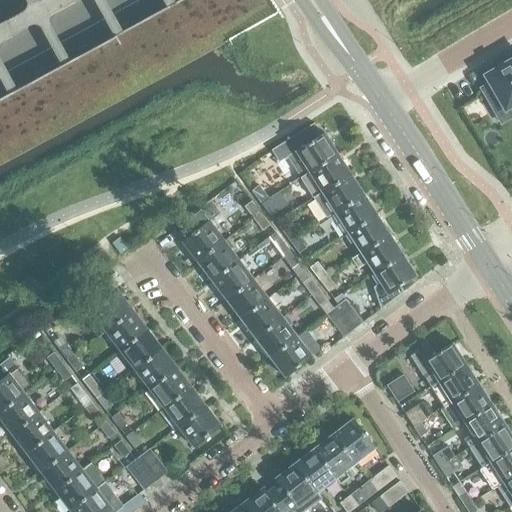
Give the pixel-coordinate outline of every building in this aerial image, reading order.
[(0,0),(0,178),(132,107),(285,20),(271,0),(0,0)] [(511,104),(511,61),(487,75),(491,82),(481,88),(496,113),(506,107),(506,108),(511,104)] [(295,152),(308,172),(338,153),(325,133),(295,152)] [(301,177),(314,196),(351,173),(338,153),(308,172),(309,173),(301,177)] [(327,218),(335,213),(334,212),(364,193),(351,173),(314,196),(327,218)] [(253,191),(261,202),(269,197),(260,185),(253,191)] [(335,213),(347,232),(377,214),(364,193),(334,212),(335,213)] [(269,197),(261,202),(271,215),(278,209),(269,197)] [(245,206),(254,217),(261,211),(253,201),(245,206)] [(261,211),(254,217),(264,231),(271,225),(261,211)] [(347,232),(360,253),(390,234),(377,214),(347,232)] [(182,241),(197,260),(225,239),(210,220),(182,241)] [(283,231),(290,240),(298,235),(291,225),(283,231)] [(367,263),(374,273),(403,254),(390,234),(360,253),(361,253),(353,258),(359,269),(367,263)] [(298,235),(290,240),(300,253),(307,248),(298,235)] [(197,260),(212,280),(240,259),(225,239),(197,260)] [(275,244),(283,256),(290,250),(282,239),(275,244)] [(290,250),(283,256),(293,269),(300,263),(290,250)] [(403,254),(374,273),(380,283),(373,287),(381,309),(403,291),(399,286),(416,275),(403,254)] [(212,280),(226,299),(254,278),(240,259),(212,280)] [(311,267),(320,279),(327,274),(318,262),(311,267)] [(327,274),(320,279),(329,291),(336,286),(327,274)] [(303,283),(312,295),(320,289),(311,277),(303,283)] [(226,299),(241,318),(269,297),(254,278),(226,299)] [(99,336),(106,330),(133,309),(119,290),(110,296),(103,286),(76,307),(99,336)] [(320,289),(312,295),(322,307),(329,301),(320,289)] [(334,299),(356,328),(364,323),(342,293),(334,299)] [(241,318),(255,337),(283,316),(269,297),(241,318)] [(353,331),(335,307),(326,314),(344,338),(353,331)] [(106,330),(120,349),(148,328),(133,309),(106,330)] [(255,337),(270,357),(298,335),(283,316),(255,337)] [(120,349),(135,369),(163,348),(148,328),(120,349)] [(298,335),(270,357),(284,375),(320,348),(306,330),(298,336),(298,335)] [(430,387),(431,386),(467,364),(453,342),(436,353),(429,342),(410,355),(411,356),(414,354),(428,376),(424,379),(430,387)] [(60,348),(68,359),(74,354),(66,343),(60,348)] [(135,369),(150,388),(177,367),(163,348),(135,369)] [(48,357),(56,368),(63,363),(55,352),(48,357)] [(74,354),(68,359),(77,371),(84,367),(74,354)] [(0,411),(24,393),(25,393),(33,387),(10,356),(0,363),(0,411)] [(63,363),(56,368),(65,381),(73,375),(63,363)] [(444,407),(451,402),(480,384),(467,364),(431,386),(444,407)] [(150,388),(164,406),(191,385),(177,367),(150,388)] [(83,379),(92,391),(99,386),(90,374),(83,379)] [(387,385),(394,395),(397,401),(414,391),(404,374),(387,385)] [(71,388),(80,400),(87,395),(78,383),(71,388)] [(451,402),(465,423),(493,404),(480,384),(451,402)] [(164,406),(179,426),(206,405),(191,385),(164,406)] [(0,411),(0,417),(12,432),(28,421),(29,419),(38,412),(25,393),(24,393),(0,411)] [(98,398),(106,410),(113,405),(104,393),(98,398)] [(86,407),(95,419),(102,414),(93,402),(86,407)] [(405,413),(414,426),(421,421),(421,422),(431,415),(423,402),(405,413)] [(470,448),(477,443),(477,442),(506,424),(493,404),(465,423),(472,434),(464,439),(470,448)] [(206,405),(179,426),(193,445),(221,424),(206,405)] [(12,432),(26,452),(53,431),(38,412),(29,419),(28,421),(12,432)] [(112,418),(121,429),(128,424),(119,412),(112,418)] [(353,418),(334,433),(356,462),(375,447),(353,418)] [(100,426),(109,438),(116,433),(107,421),(100,426)] [(421,421),(414,426),(420,436),(428,432),(421,422),(421,421)] [(477,442),(477,443),(491,463),(511,449),(511,433),(506,424),(477,442)] [(26,452),(41,471),(68,451),(53,431),(26,452)] [(126,437),(135,449),(142,443),(133,431),(126,437)] [(334,433),(315,448),(337,476),(336,477),(341,484),(350,477),(345,470),(356,462),(334,433)] [(115,445),(124,457),(130,452),(122,441),(115,445)] [(315,448),(296,462),(318,491),(336,477),(337,476),(315,448)] [(141,456),(159,480),(168,473),(150,449),(141,456)] [(511,449),(491,463),(503,483),(511,476),(511,449)] [(41,471),(55,490),(82,469),(68,451),(41,471)] [(433,455),(440,466),(447,462),(440,451),(433,455)] [(127,467),(144,491),(154,483),(136,460),(127,467)] [(280,484),(274,488),(291,511),(305,511),(324,498),(318,491),(296,462),(276,478),(280,484)] [(447,462),(440,466),(447,477),(454,473),(447,462)] [(55,490),(70,509),(106,482),(92,464),(83,471),(82,469),(55,490)] [(389,466),(370,480),(378,490),(396,476),(389,466)] [(511,476),(503,483),(511,496),(511,476)] [(370,480),(351,495),(359,505),(378,490),(370,480)] [(106,482),(70,509),(72,511),(115,511),(124,505),(106,482)] [(400,482),(381,496),(390,507),(408,493),(400,482)] [(264,487),(244,502),(251,511),(291,511),(274,488),(268,492),(264,487)] [(459,496),(466,507),(473,502),(466,492),(459,496)] [(349,511),(359,505),(351,495),(340,503),(347,511),(349,511)] [(383,511),(390,507),(381,496),(371,503),(377,511),(383,511)] [(251,511),(244,502),(230,511),(251,511)] [(479,511),(473,502),(466,507),(469,511),(479,511)]
